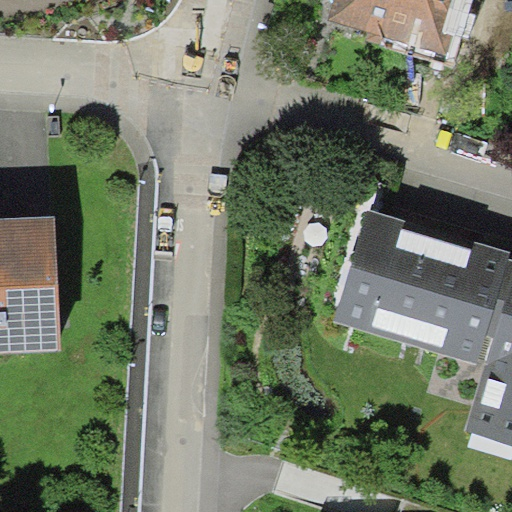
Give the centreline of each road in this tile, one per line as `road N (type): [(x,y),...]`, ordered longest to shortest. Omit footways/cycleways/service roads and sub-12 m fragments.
road 1 (residential): [(202,89),(191,144),(173,511)]
road 2 (residential): [(511,177),(202,89)]
road 3 (residential): [(0,65),(102,67),(202,89)]
